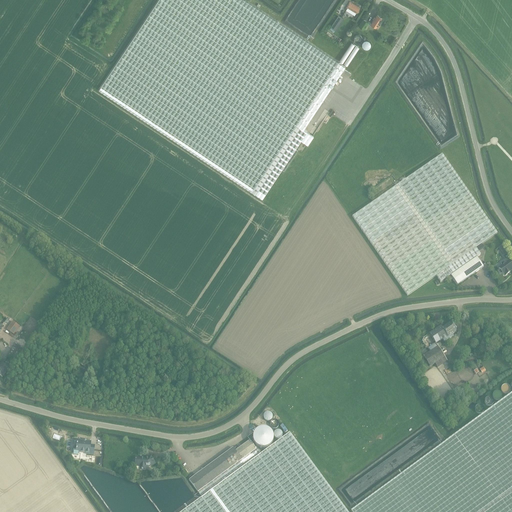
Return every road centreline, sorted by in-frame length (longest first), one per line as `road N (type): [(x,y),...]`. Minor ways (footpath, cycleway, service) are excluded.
road 1 (unclassified): [(0,399),(94,424),(204,435),(251,408),(296,356),(366,319),(430,303),(511,299)]
road 2 (unclassified): [(511,230),(488,194),(450,54),(426,24),(387,0)]
road 3 (unknown): [(416,16),(367,91),(327,105),(317,119)]
